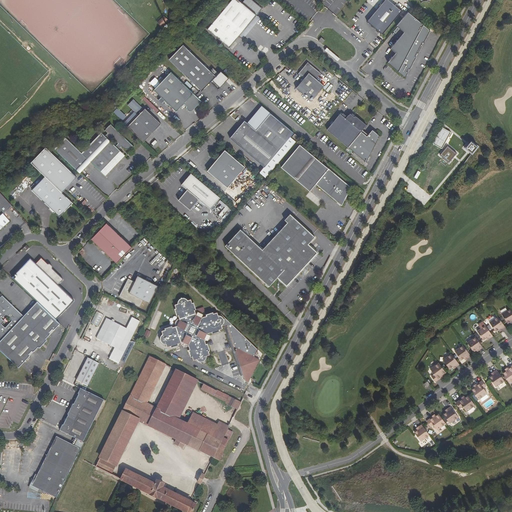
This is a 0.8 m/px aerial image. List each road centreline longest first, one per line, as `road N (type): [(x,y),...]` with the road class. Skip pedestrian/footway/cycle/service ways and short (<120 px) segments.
road 1 (residential): [(61,254),(305,41),(410,126)]
road 2 (tertiary): [(267,452),(258,412),(410,126)]
road 3 (residential): [(511,343),(350,459),(281,480)]
road 4 (residential): [(0,435),(25,427),(90,297),(61,254)]
road 5 (tertiary): [(410,126),(478,0)]
